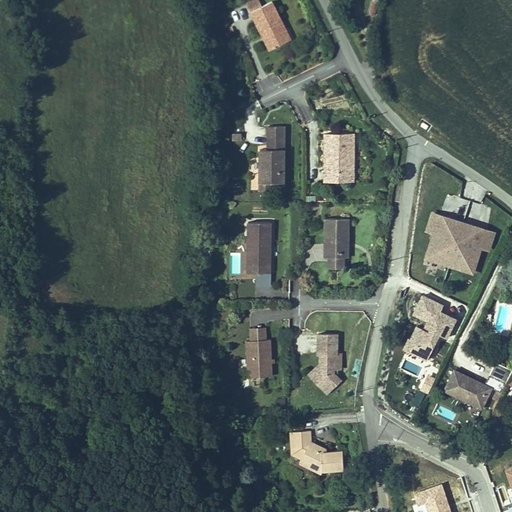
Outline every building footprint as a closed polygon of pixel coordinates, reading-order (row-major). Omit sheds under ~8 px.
[(252,0),(247,3),(251,12),(263,6),(260,0),(252,0)] [(281,31),(285,29),(272,2),(263,6),(251,12),(269,51),(286,43),(281,31)] [(291,41),(285,29),(281,31),(286,43),(291,41)] [(284,183),(285,127),(268,126),(267,146),(273,146),(273,149),(267,149),(260,149),(260,182),(272,183),(284,183)] [(353,172),(354,134),(325,133),(324,150),(330,150),(330,159),(324,159),(324,172),(353,172)] [(353,181),(353,172),(324,172),(324,180),(353,181)] [(488,247),(493,231),(432,211),(427,227),(434,229),(425,255),(440,260),(444,248),(452,251),(448,262),(465,268),(471,249),(478,251),(480,244),(488,247)] [(348,241),(349,219),(325,218),(324,256),(328,256),(344,257),(348,257),(348,245),(346,245),(346,241),(348,241)] [(270,246),(271,222),(248,222),(247,260),(255,260),(255,273),(270,273),(270,250),(268,250),(268,246),(270,246)] [(448,262),(452,251),(444,248),(440,260),(448,262)] [(471,270),(478,251),(471,249),(465,268),(471,270)] [(343,267),(344,257),(328,256),(328,267),(343,267)] [(255,273),(255,260),(247,260),(247,273),(255,273)] [(446,335),(455,317),(439,308),(441,302),(421,292),(412,311),(427,318),(422,327),(415,324),(409,337),(416,344),(412,351),(425,357),(438,331),(446,335)] [(266,340),(266,327),(250,328),(251,340),(266,340)] [(341,369),(341,353),(337,353),(337,334),(318,333),(318,353),(320,354),(320,363),(320,373),(314,379),(322,388),(327,383),(333,388),(341,380),(335,374),(334,374),(334,368),(341,369)] [(416,344),(409,337),(407,336),(402,346),(412,351),(416,344)] [(272,376),(270,340),(266,340),(251,340),(247,341),(248,360),(248,377),(272,376)] [(248,377),(248,360),(239,360),(240,378),(248,377)] [(320,373),(320,363),(308,373),(314,379),(320,373)] [(482,409),(492,388),(501,393),(506,382),(489,374),(484,384),(454,369),(444,390),(482,409)] [(327,383),(322,388),(327,393),(333,388),(327,383)] [(322,453),(322,448),(310,441),(310,430),(291,431),(291,446),(305,452),(302,458),(299,462),(321,473),(323,470),(343,469),(343,461),(343,452),(326,453),(322,453)] [(305,452),(291,446),(292,453),(302,458),(305,452)]
